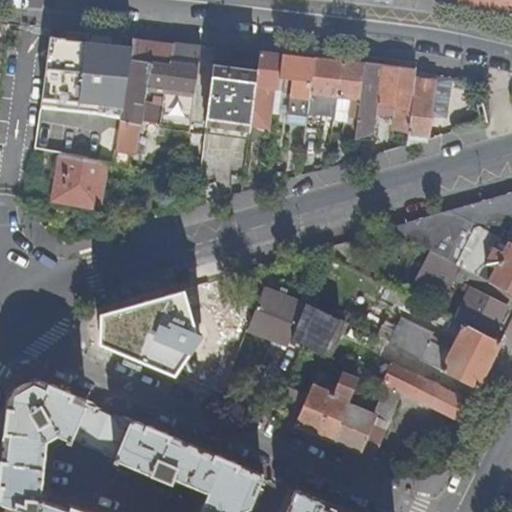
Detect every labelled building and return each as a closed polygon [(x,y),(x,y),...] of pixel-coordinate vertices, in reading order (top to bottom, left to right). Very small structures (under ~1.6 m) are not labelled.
[(511,0),(450,0),(451,2),(511,14),(511,0)] [(50,35),(42,97),(95,104),(123,109),(134,41),(135,38),(72,31),(71,37),(65,37),(50,35)] [(192,129),(203,46),(174,42),(173,47),(134,41),(123,109),(121,120),(114,164),(128,166),(131,154),(136,154),(139,138),(145,139),(146,134),(139,133),(141,126),(147,127),(148,121),(192,129)] [(314,58),(260,52),(257,71),(251,125),(265,127),(270,89),(277,90),(278,87),(279,77),(290,79),(289,88),(291,88),(287,124),(306,126),(314,58)] [(334,117),(333,121),(346,122),(344,138),(355,139),(364,65),(314,58),(306,126),(306,129),(319,131),(321,115),(334,117)] [(392,134),(408,138),(415,79),(416,72),(364,65),(355,139),(355,141),(376,136),(378,115),(393,117),(392,134)] [(204,138),(248,142),(251,125),(257,71),(213,67),(204,138)] [(278,87),(289,88),(290,79),(279,77),(278,87)] [(408,141),(423,142),(428,142),(436,82),(415,79),(408,138),(408,141)] [(42,97),(40,109),(94,116),(121,120),(123,109),(95,104),(42,97)] [(60,153),(57,169),(67,171),(70,155),(60,153)] [(100,210),(109,163),(70,155),(67,171),(57,169),(51,200),(100,210)] [(187,155),(184,174),(197,176),(199,157),(187,155)] [(511,193),(449,211),(486,230),(509,241),(511,242),(511,193)] [(486,230),(449,211),(387,230),(466,270),(486,230)] [(485,262),(493,246),(504,251),(509,241),(486,230),(466,270),(481,277),(488,281),(495,267),(485,262)] [(504,251),(493,246),(485,262),(495,267),(488,281),(511,293),(511,242),(509,241),(504,251)] [(353,250),(346,242),(336,245),(337,256),(335,260),(361,273),(369,258),(353,250)] [(440,295),(454,267),(427,254),(413,282),(440,295)] [(506,304),(511,293),(488,281),(481,277),(477,285),(484,288),(482,292),(473,287),(457,319),(465,323),(491,336),(507,305),(506,304)] [(287,345),(290,337),(304,302),(305,301),(265,286),(253,317),(253,319),(248,330),(287,345)] [(438,322),(441,314),(408,298),(404,305),(438,322)] [(452,348),(445,345),(443,349),(429,342),(431,338),(433,334),(401,318),(388,344),(441,370),(478,388),(501,342),(491,337),(491,336),(465,323),(452,348)] [(445,345),(431,338),(429,342),(443,349),(445,345)] [(380,368),(375,380),(389,387),(402,393),(460,422),(478,388),(441,370),(435,384),(428,381),(425,388),(404,377),(407,373),(392,365),(389,372),(380,368)] [(334,394),(312,384),(307,395),(285,386),(272,416),(332,442),(350,400),(358,381),(342,374),(334,394)] [(344,511),(296,491),(287,511),(239,511),(240,510),(250,507),(261,477),(35,380),(13,394),(0,495),(0,500),(10,504),(31,511),(344,511)] [(358,404),(350,400),(332,442),(373,459),(402,393),(389,387),(373,422),(353,414),(358,404)]
